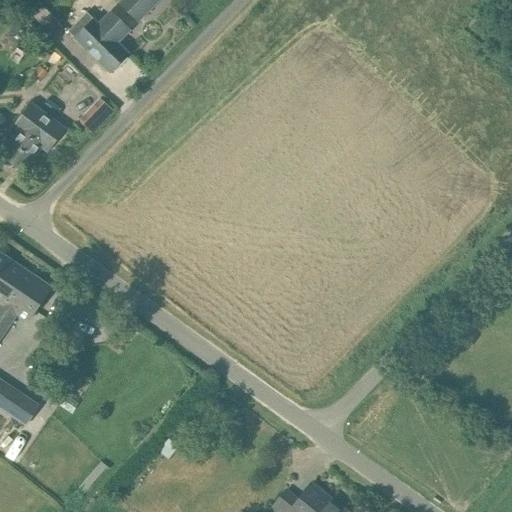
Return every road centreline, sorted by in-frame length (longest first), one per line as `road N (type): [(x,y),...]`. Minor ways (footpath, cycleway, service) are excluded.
road 1 (unclassified): [(428,511),(26,224)]
road 2 (unclassified): [(26,224),(244,0)]
